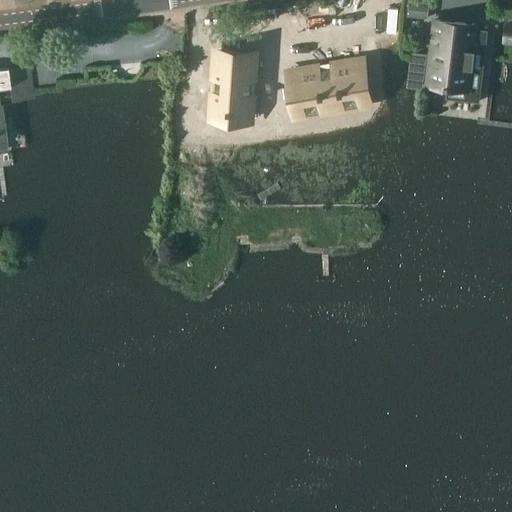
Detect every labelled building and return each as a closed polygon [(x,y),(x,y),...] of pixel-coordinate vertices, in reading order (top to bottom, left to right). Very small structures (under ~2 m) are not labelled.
[(428,16),(429,0),(409,0),(408,13),(428,16)] [(473,48),(476,27),(477,24),(438,19),(429,82),(447,85),(446,97),(480,102),(488,50),(473,48)] [(219,50),(214,114),(251,117),(256,52),(219,50)] [(360,59),(294,70),(301,106),(343,99),(345,109),(368,105),(360,59)] [(0,119),(1,119),(0,115),(0,88),(14,87),(11,67),(0,68),(0,119)]
